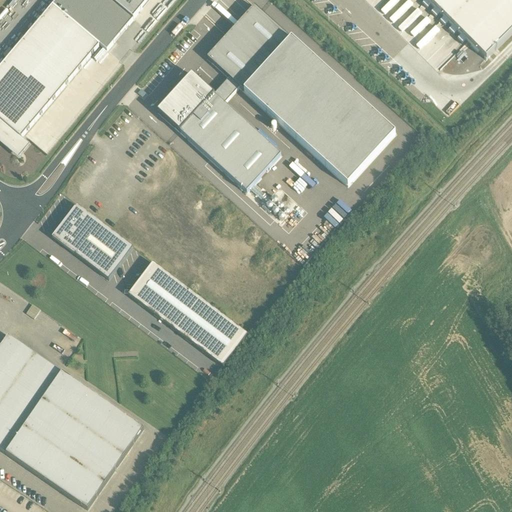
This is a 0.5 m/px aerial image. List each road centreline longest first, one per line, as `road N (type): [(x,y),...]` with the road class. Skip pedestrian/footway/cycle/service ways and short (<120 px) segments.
road 1 (unclassified): [(30,207),(203,0)]
road 2 (unknown): [(16,224),(178,347)]
